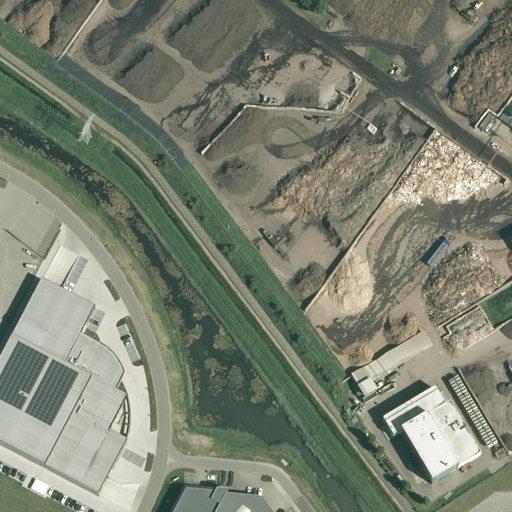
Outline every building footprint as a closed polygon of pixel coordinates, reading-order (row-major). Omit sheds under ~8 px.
[(511,29),(465,96),(498,119),(511,99),(511,29)] [(506,125),(511,129),(511,122),(509,120),(502,115),(499,120),(506,125)] [(420,151),(430,134),(424,131),(415,148),(420,151)] [(42,281),(0,360),(0,445),(98,497),(99,496),(85,489),(95,471),(108,478),(126,444),(127,440),(128,437),(129,433),(129,430),(130,426),(130,423),(130,419),(130,416),(130,412),(129,409),(129,405),(128,402),(127,398),(115,391),(123,375),(92,359),(98,347),(81,337),(95,309),(61,291),(56,300),(38,290),(42,281)] [(347,324),(353,330),(360,323),(354,317),(347,324)] [(431,485),(481,456),(450,404),(445,407),(435,389),(382,421),(393,438),(401,434),(431,485)] [(449,486),(456,482),(454,478),(446,482),(449,486)] [(270,511),(260,499),(227,495),(228,492),(216,491),(215,494),(185,491),(174,511),(270,511)]
